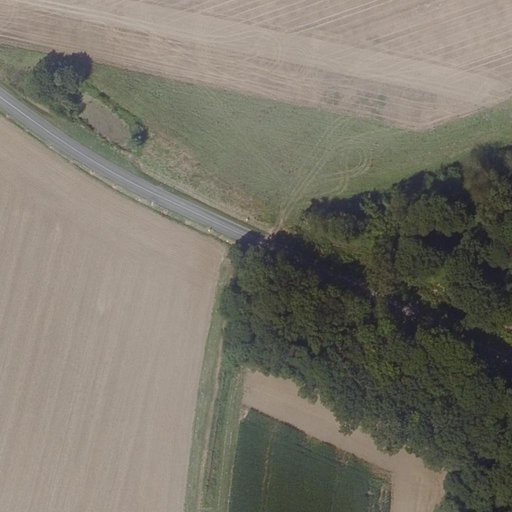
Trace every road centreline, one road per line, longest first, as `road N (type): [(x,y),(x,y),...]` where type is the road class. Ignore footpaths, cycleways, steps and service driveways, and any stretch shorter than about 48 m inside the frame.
road 1 (tertiary): [(511,357),(108,170),(0,96)]
road 2 (track): [(194,511),(238,231)]
road 3 (track): [(253,237),(511,145)]
